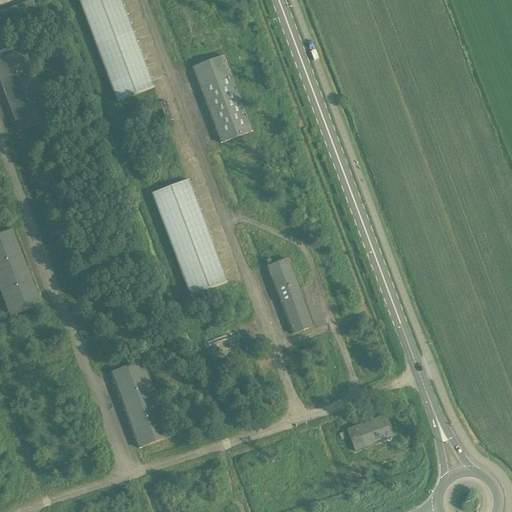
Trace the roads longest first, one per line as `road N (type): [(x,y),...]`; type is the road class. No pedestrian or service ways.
road 1 (primary): [(418,374),(279,0)]
road 2 (unclassified): [(432,369),(292,0)]
road 3 (unclassified): [(509,511),(504,477),(469,448),(432,369)]
